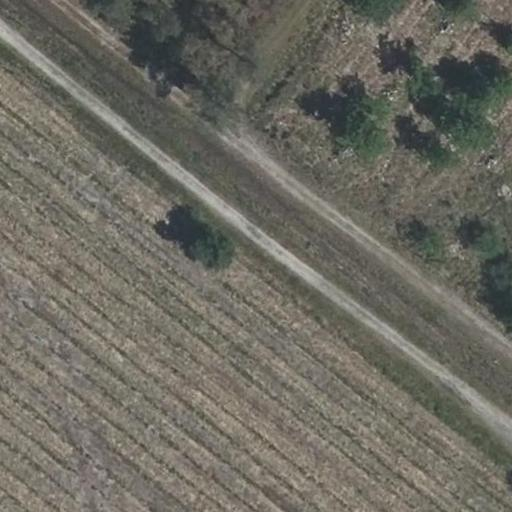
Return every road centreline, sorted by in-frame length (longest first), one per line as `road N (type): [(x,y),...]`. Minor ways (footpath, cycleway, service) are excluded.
road 1 (track): [(511,435),(0,27)]
road 2 (track): [(511,347),(60,0)]
road 3 (track): [(320,0),(221,125)]
